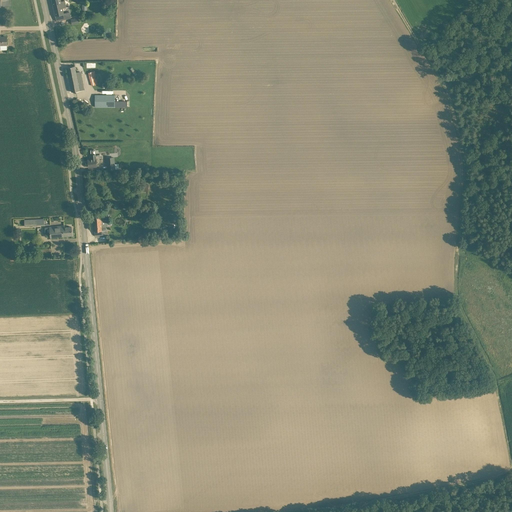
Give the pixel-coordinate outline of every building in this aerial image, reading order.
[(51,0),(54,10),(62,8),(63,9),(64,9),(63,8),(66,7),(65,1),(61,2),(60,0),(51,0)] [(63,14),(63,9),(62,8),(54,10),(56,21),(71,18),(70,13),(63,14)] [(74,66),(67,67),(72,92),(79,90),(77,78),(81,77),(79,72),(76,72),(74,66)] [(95,71),(88,72),(91,85),(98,84),(95,71)] [(115,107),(115,95),(94,95),(94,107),(115,107)] [(92,159),(88,159),(88,163),(88,166),(89,167),(97,166),(101,165),(99,155),(96,155),(96,154),(91,154),(92,159)] [(114,157),(106,158),(108,170),(115,169),(114,157)] [(100,217),(93,218),(94,231),(95,235),(106,234),(105,226),(108,226),(107,220),(101,220),(100,217)] [(65,227),(64,225),(49,227),(50,237),(72,235),(71,227),(65,227)]
